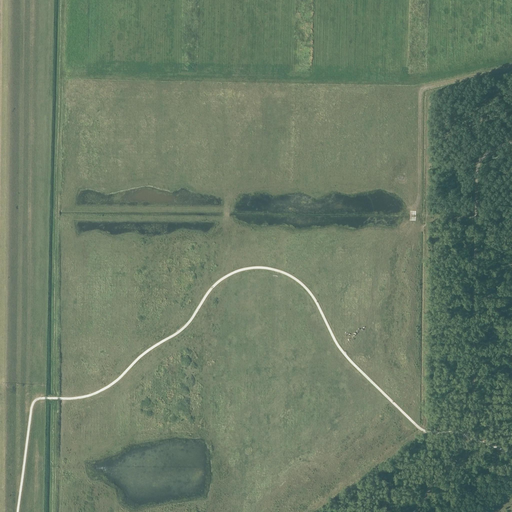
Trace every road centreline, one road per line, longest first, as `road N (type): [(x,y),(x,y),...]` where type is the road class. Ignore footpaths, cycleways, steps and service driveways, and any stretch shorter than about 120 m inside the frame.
road 1 (track): [(511,141),(477,167),(472,414),(413,511)]
road 2 (track): [(511,67),(421,88),(419,194),(405,236)]
